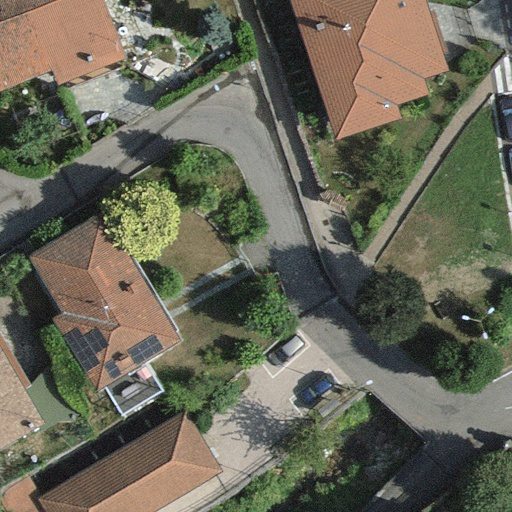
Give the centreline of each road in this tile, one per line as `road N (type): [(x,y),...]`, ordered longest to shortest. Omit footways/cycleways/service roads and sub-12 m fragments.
road 1 (residential): [(0,218),(151,128),(211,108),(236,116),(302,295),(342,352),(466,419)]
road 2 (residential): [(392,511),(439,471),(466,419)]
